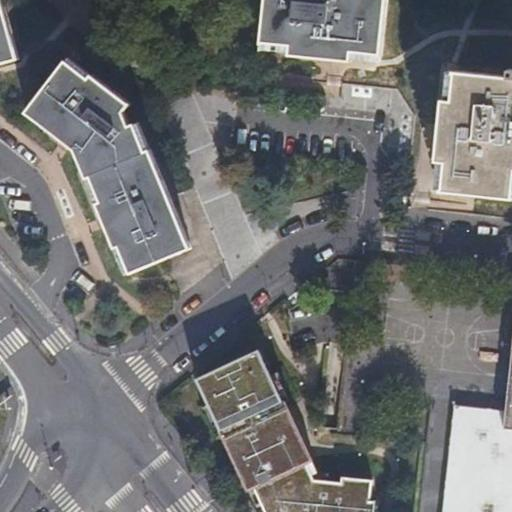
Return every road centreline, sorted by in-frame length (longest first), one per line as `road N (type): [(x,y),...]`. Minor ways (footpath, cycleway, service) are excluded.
road 1 (residential): [(511,259),(323,243),(82,412)]
road 2 (unclassified): [(82,412),(81,374),(0,276)]
